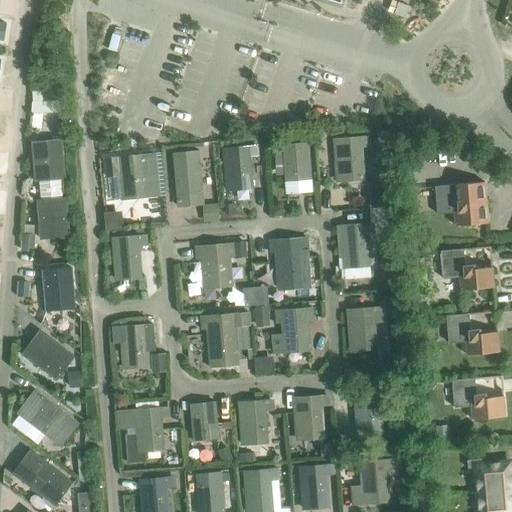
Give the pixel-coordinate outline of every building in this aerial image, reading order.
[(399,3),(395,14),(406,18),(410,7),(399,3)] [(59,110),(59,88),(34,88),(35,111),(59,110)] [(369,138),(335,140),(338,182),(364,180),(361,148),(369,148),(369,138)] [(63,139),(33,142),(36,182),(40,181),(41,199),(64,197),(62,180),(66,179),(63,139)] [(309,143),(283,145),(286,182),(312,180),(309,143)] [(257,147),(224,149),(227,191),(253,189),(250,157),(258,157),(257,147)] [(199,151),(174,153),(177,197),(178,207),(204,205),(203,195),(199,151)] [(118,158),(105,160),(106,173),(109,173),(111,201),(122,200),(148,197),(166,195),(162,154),(151,155),(118,158)] [(485,183),(435,187),(438,215),(455,213),(456,226),(489,223),(485,183)] [(384,191),(371,192),(372,206),(385,205),(384,191)] [(41,199),(39,199),(42,239),(72,237),(69,197),(64,197),(41,199)] [(220,203),(205,204),(206,220),(221,219),(220,203)] [(234,203),(225,204),(226,213),(234,212),(234,203)] [(124,209),(107,210),(108,227),(125,226),(124,209)] [(375,224),(341,226),(344,268),(370,266),(368,235),(376,234),(375,224)] [(24,235),(23,251),(35,252),(36,236),(24,235)] [(146,236),(113,239),(116,280),(142,278),(139,247),(147,246),(146,236)] [(308,237),(270,240),(271,254),(276,254),(278,284),(306,281),(304,252),(309,251),(308,237)] [(249,242),(234,243),(235,255),(250,254),(249,242)] [(234,243),(196,246),(197,260),(202,260),(205,290),(232,287),(230,257),(235,257),(235,255),(234,243)] [(491,247),(441,252),(443,279),(460,278),(462,291),(495,288),(491,247)] [(74,270),(44,272),(47,312),(77,310),(74,270)] [(391,279),(382,279),(383,290),(392,289),(395,289),(394,278),(391,279)] [(19,282),(18,297),(30,298),(31,283),(19,282)] [(271,307),(258,308),(259,327),(272,326),(271,307)] [(282,335),(272,335),(274,355),(284,354),(289,353),(311,352),(309,322),(314,321),(313,307),(276,310),(277,324),(282,324),(282,335)] [(381,308),(348,310),(351,352),(377,350),(374,319),(382,318),(381,308)] [(239,313),(202,316),(203,330),(208,330),(210,360),(211,368),(239,366),(237,351),(253,350),(250,312),(239,313)] [(497,312),(447,316),(449,344),(466,342),(467,355),(500,352),(497,312)] [(154,325),(114,328),(115,343),(122,342),(124,369),(149,367),(148,350),(156,350),(154,325)] [(42,331),(23,354),(58,380),(76,357),(42,331)] [(167,353),(153,354),(155,372),(169,371),(167,353)] [(83,372),(70,373),(71,387),(84,386),(83,372)] [(502,376),(452,381),(455,408),(472,407),(473,420),(506,417),(502,376)] [(37,389),(18,414),(62,448),(81,423),(37,389)] [(388,391),(354,394),(358,435),(383,433),(381,402),(389,401),(388,391)] [(328,396),(295,399),(298,440),(323,438),(321,407),(329,406),(328,396)] [(273,401),(239,403),(242,445),(268,443),(266,412),(274,411),(273,401)] [(216,402),(190,404),(194,442),(219,439),(216,402)] [(135,410),(118,412),(119,429),(136,428),(137,434),(126,435),(129,463),(146,461),(146,451),(164,450),(161,419),(170,418),(169,408),(135,410)] [(450,427),(437,428),(438,441),(451,441),(450,427)] [(335,443),(323,444),(324,456),(336,455),(335,443)] [(231,448),(220,452),(225,464),(236,460),(231,448)] [(32,450),(13,474),(55,506),(74,482),(32,450)] [(87,452),(79,453),(80,465),(88,464),(87,452)] [(255,453),(241,454),(242,464),(255,463),(255,453)] [(362,488),(352,489),(353,505),(389,502),(387,476),(406,474),(405,459),(394,460),(360,462),(362,488)] [(483,459),(468,461),(468,469),(478,468),(480,493),(511,489),(511,485),(510,464),(484,466),(483,459)] [(334,465),(300,468),(303,509),(329,507),(327,476),(335,475),(334,465)] [(278,470),(244,472),(247,511),(271,511),(273,511),(271,480),(279,480),(278,470)] [(224,511),(222,472),(196,474),(199,511),(224,511)] [(174,478),(140,481),(143,511),(168,511),(167,489),(175,488),(174,478)] [(481,511),(511,511),(511,489),(480,493),(481,511)] [(93,511),(92,493),(78,494),(79,511),(93,511)]
